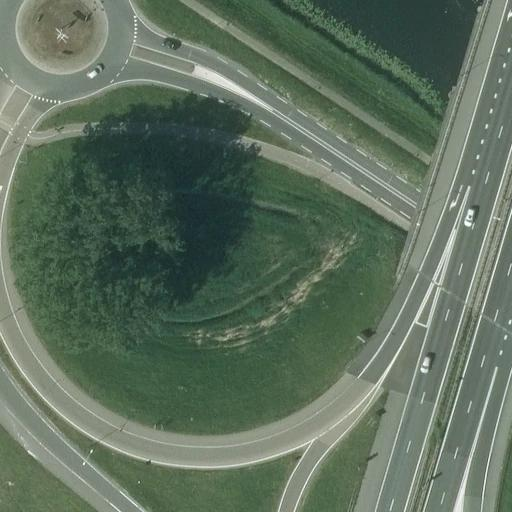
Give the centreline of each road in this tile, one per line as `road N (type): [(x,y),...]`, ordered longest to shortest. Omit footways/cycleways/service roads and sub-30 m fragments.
road 1 (motorway): [(483,189),(359,393),(312,431),(263,452),(181,458),(104,433),(52,394),(0,306)]
road 2 (tertiary): [(511,275),(246,97),(195,70),(120,48)]
road 3 (motorway): [(483,189),(391,511)]
road 4 (motorway): [(455,451),(511,262)]
road 5 (motorway): [(0,383),(46,440),(128,511)]
